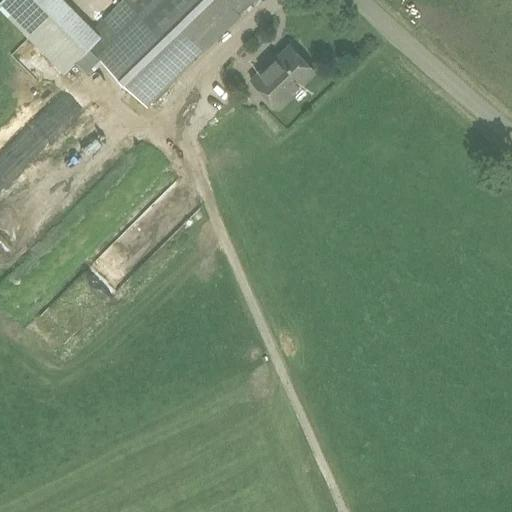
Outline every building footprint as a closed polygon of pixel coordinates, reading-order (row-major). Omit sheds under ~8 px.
[(2,0),(0,2),(0,5),(64,70),(99,35),(64,0),(2,0)] [(146,103),(188,63),(253,0),(127,0),(140,13),(98,53),(146,103)] [(279,106),(315,70),(290,44),(254,80),(279,106)] [(91,198),(111,218),(164,168),(144,147),(91,198)] [(96,263),(118,285),(168,237),(146,215),(96,263)] [(91,315),(79,303),(74,308),(60,293),(41,311),(66,338),(91,315)]
